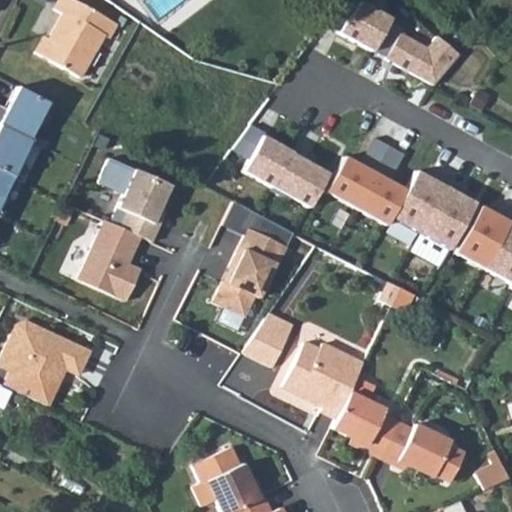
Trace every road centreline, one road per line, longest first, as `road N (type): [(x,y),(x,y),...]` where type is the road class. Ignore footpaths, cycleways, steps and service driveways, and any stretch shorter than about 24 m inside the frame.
road 1 (residential): [(334,511),(291,449),(163,383),(144,347),(190,252)]
road 2 (residential): [(511,168),(355,84),(313,90)]
